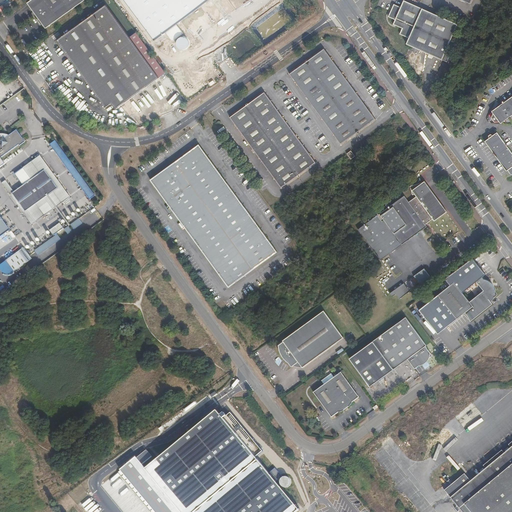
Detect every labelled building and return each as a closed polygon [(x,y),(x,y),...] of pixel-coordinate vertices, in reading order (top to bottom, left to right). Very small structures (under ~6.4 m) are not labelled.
[(31,0),(28,3),(46,28),(70,10),(84,0),(31,0)] [(208,0),(124,0),(155,40),(208,0)] [(443,60),(459,26),(404,1),(401,8),(395,5),(390,17),(396,20),(394,24),(402,28),(401,32),(411,36),(407,44),(443,60)] [(115,109),(159,78),(129,37),(106,5),(96,12),(93,7),(66,26),(70,31),(57,40),(106,107),(111,103),(115,109)] [(159,78),(165,73),(147,47),(139,36),(136,32),(130,37),(129,37),(159,78)] [(324,48),(289,74),(340,144),(375,118),(324,48)] [(264,92),(229,117),(245,139),(280,186),(315,161),(264,92)] [(511,96),(492,111),(493,114),(491,118),(495,122),(499,122),(501,124),(511,115),(511,96)] [(26,141),(22,136),(20,138),(17,134),(19,133),(17,129),(5,137),(4,136),(2,137),(0,133),(0,167),(6,163),(2,157),(19,144),(20,146),(26,141)] [(485,141),(507,171),(508,170),(511,174),(511,153),(497,133),(493,136),(491,134),(489,136),(489,138),(485,141)] [(174,162),(150,180),(162,195),(205,256),(228,287),(249,272),(277,252),(244,207),(199,144),(174,162)] [(354,155),(350,150),(346,153),(350,158),(354,155)] [(58,189),(45,198),(54,210),(57,208),(71,197),(41,155),(24,167),(32,180),(46,170),(58,189)] [(18,217),(20,216),(45,198),(58,189),(46,170),(32,180),(7,198),(5,200),(18,217)] [(424,189),(422,182),(410,186),(413,193),(415,193),(417,196),(409,202),(404,196),(358,229),(381,260),(428,226),(426,224),(433,218),(435,221),(447,212),(429,187),(424,189)] [(28,228),(20,216),(18,217),(5,200),(7,198),(0,188),(0,196),(24,231),(28,228)] [(45,198),(20,216),(28,228),(54,210),(45,198)] [(0,238),(10,232),(0,218),(0,238)] [(74,230),(83,224),(80,219),(71,226),(74,230)] [(60,224),(50,231),(54,236),(58,234),(60,232),(64,229),(60,224)] [(64,238),(73,232),(69,227),(61,233),(64,238)] [(38,256),(62,239),(58,235),(35,251),(38,256)] [(14,272),(32,259),(24,248),(6,261),(14,272)] [(9,275),(14,272),(6,261),(0,265),(0,269),(3,273),(5,275),(9,275)] [(424,268),(414,276),(420,284),(430,277),(424,268)] [(494,292),(492,288),(492,285),(490,285),(487,281),(485,280),(484,279),(482,277),(476,281),(483,290),(469,301),(454,282),(438,294),(457,318),(465,312),(467,315),(470,321),(492,304),(490,302),(493,299),(494,296),(496,294),(494,292)] [(492,288),(494,292),(494,288),(493,284),(490,282),(489,280),(484,279),(485,280),(487,281),(490,285),(492,285),(492,288)] [(403,284),(390,293),(393,297),(396,295),(399,300),(409,292),(403,284)] [(323,310),(282,340),(283,341),(278,345),(279,348),(280,352),(281,355),(284,359),(285,358),(291,367),(298,362),(302,367),(343,337),(323,310)] [(415,368),(416,367),(420,364),(420,362),(423,360),(424,361),(428,358),(432,355),(425,346),(426,345),(405,317),(350,358),(371,386),(394,369),(407,359),(415,368)] [(420,364),(416,367),(420,367),(426,363),(428,361),(428,358),(424,361),(423,360),(420,362),(420,364)] [(332,418),(338,413),(352,403),(359,398),(341,373),(313,393),(332,418)] [(352,403),(338,413),(344,412),(349,408),(352,403)] [(213,415),(150,467),(139,455),(122,469),(158,511),(298,511),(300,511),(217,412),(213,415)] [(511,511),(511,448),(505,454),(502,450),(483,465),(486,469),(472,482),(464,473),(446,488),(464,508),(467,506),(472,511),(511,511)]
